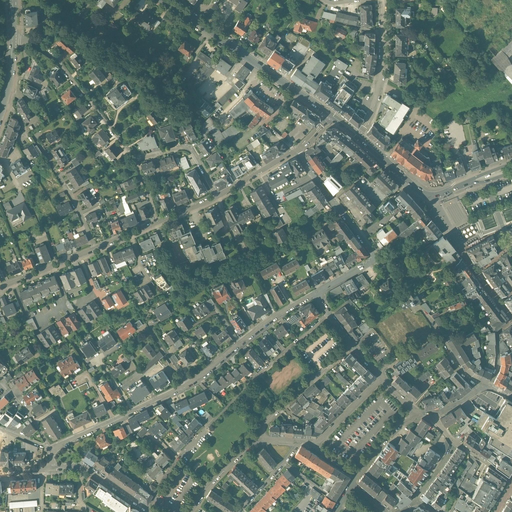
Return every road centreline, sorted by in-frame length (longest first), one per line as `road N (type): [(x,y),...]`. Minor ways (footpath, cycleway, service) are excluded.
road 1 (residential): [(54,451),(197,378),(317,294)]
road 2 (residential): [(218,195),(188,147),(130,154),(53,57),(14,40)]
road 3 (residential): [(146,506),(196,438),(330,312)]
road 4 (tertiary): [(332,116),(167,0)]
road 5 (residential): [(317,294),(374,258),(297,149)]
road 6 (residential): [(381,0),(380,84),(359,135)]
road 7 (residential): [(259,438),(267,421),(353,341)]
road 8 (tertiary): [(359,135),(426,197),(467,182)]
road 9 (residential): [(36,141),(95,249)]
